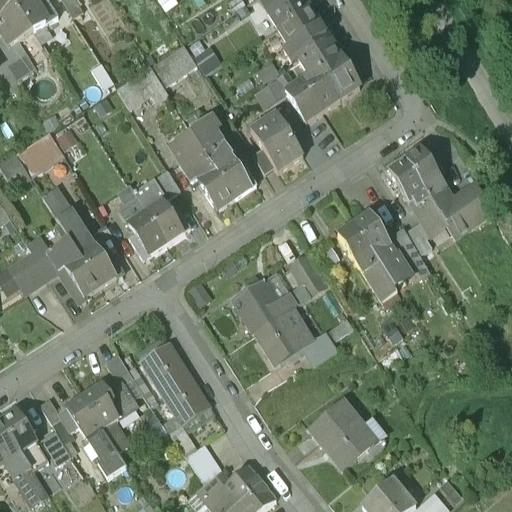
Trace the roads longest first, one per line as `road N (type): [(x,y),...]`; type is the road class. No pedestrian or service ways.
road 1 (residential): [(342,0),(415,117),(157,284)]
road 2 (residential): [(157,284),(225,399),(308,511)]
road 3 (residential): [(157,284),(0,383)]
road 4 (residential): [(511,122),(434,0)]
